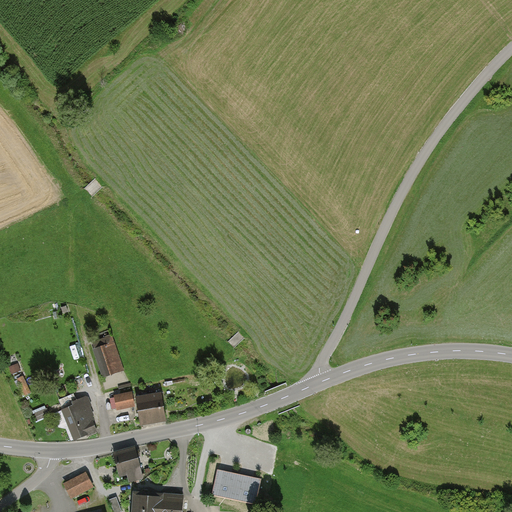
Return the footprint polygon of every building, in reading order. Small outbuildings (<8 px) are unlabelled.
[(105,377),(126,371),(116,337),(95,343),(105,377)] [(23,397),(33,392),(20,364),(10,369),(23,397)] [(138,408),(135,393),(117,397),(120,411),(138,408)] [(141,396),(144,425),(171,422),(168,393),(141,396)] [(63,410),(74,441),(102,432),(91,397),(70,404),(71,408),(63,410)] [(37,422),(53,417),(51,410),(34,415),(37,422)] [(148,479),(142,450),(118,455),(123,476),(131,474),(133,482),(148,479)] [(261,480),(218,471),(213,495),(256,505),(261,480)] [(89,474),(66,486),(74,501),(97,488),(89,474)] [(186,511),(187,494),(129,491),(128,511),(137,511),(186,511)]
